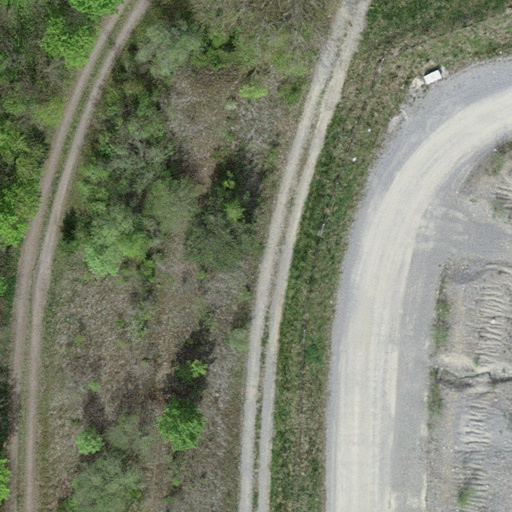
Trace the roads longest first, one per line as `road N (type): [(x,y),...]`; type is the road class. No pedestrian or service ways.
road 1 (track): [(14,511),(26,251),(133,0)]
road 2 (track): [(263,511),(280,240),(337,60)]
